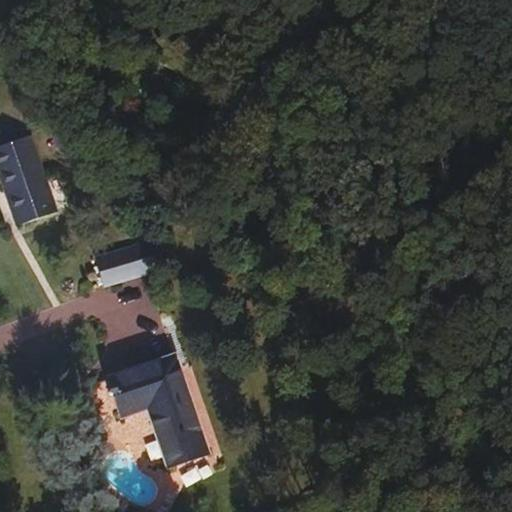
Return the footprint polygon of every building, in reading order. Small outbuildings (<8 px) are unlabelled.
[(92,8),(80,20),(89,30),(102,19),(92,8)] [(186,62),(209,88),(223,76),(183,31),(171,41),(178,48),(167,58),(177,70),(186,62)] [(82,150),(63,161),(85,197),(104,186),(82,150)] [(0,160),(0,191),(17,225),(48,210),(18,151),(0,160)] [(100,285),(145,276),(139,245),(94,254),(100,285)] [(174,358),(108,381),(120,417),(147,407),(169,468),(207,455),(174,358)]
